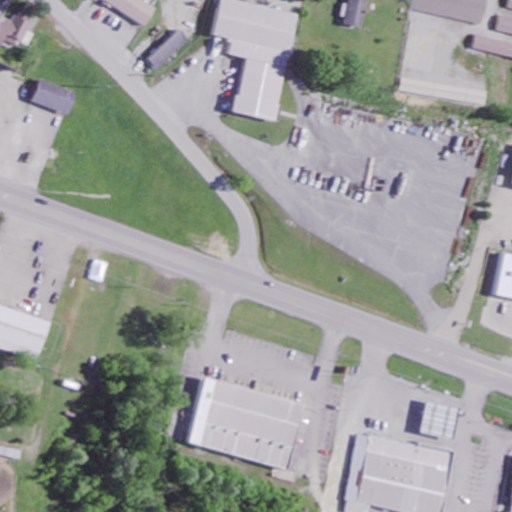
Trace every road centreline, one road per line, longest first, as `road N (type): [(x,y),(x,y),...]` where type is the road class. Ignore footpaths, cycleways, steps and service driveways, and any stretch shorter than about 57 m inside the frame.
road 1 (primary): [(511,379),(0,194)]
road 2 (tertiary): [(245,283),(250,235),(238,206),(45,0)]
